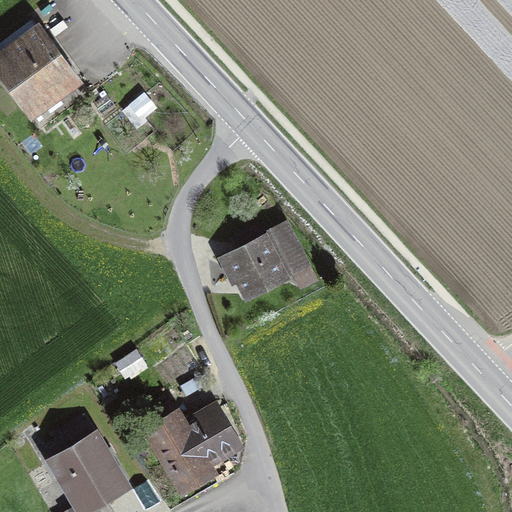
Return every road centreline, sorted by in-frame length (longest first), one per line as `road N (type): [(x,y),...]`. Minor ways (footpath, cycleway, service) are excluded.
road 1 (unclassified): [(280,511),(264,453),(188,273),(179,226),(190,192),(251,127)]
road 2 (secondary): [(251,127),(511,406)]
road 3 (secondary): [(134,0),(251,127)]
